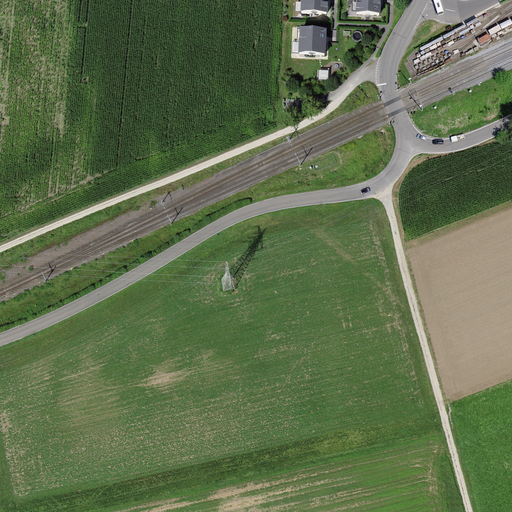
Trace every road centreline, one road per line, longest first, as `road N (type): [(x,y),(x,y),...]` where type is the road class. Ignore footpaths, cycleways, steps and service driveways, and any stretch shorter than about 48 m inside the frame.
road 1 (tertiary): [(408,136),(395,168),(367,189),(247,211),(0,339)]
road 2 (track): [(0,250),(326,112),(343,91),(388,64)]
road 3 (track): [(469,511),(380,182)]
road 4 (tertiary): [(416,0),(388,64),(408,136)]
